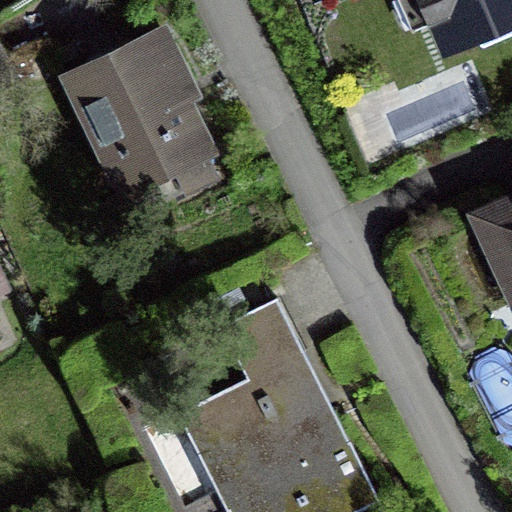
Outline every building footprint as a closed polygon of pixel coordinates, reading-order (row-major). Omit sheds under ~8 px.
[(511,0),(427,0),(449,48),(477,36),(482,45),(511,32),(511,21),(511,20),(511,0)] [(192,99),(160,33),(72,76),(126,188),(172,166),(185,194),(218,178),(183,103),(192,99)] [(511,202),(481,217),(511,284),(511,202)] [(232,481),(245,508),(236,511),(352,511),(378,499),(331,407),(312,417),(283,360),(304,350),(277,296),(220,325),(247,377),(207,397),(237,456),(226,462),(235,479),(232,481)] [(341,369),(376,353),(356,311),(322,327),(341,369)]
